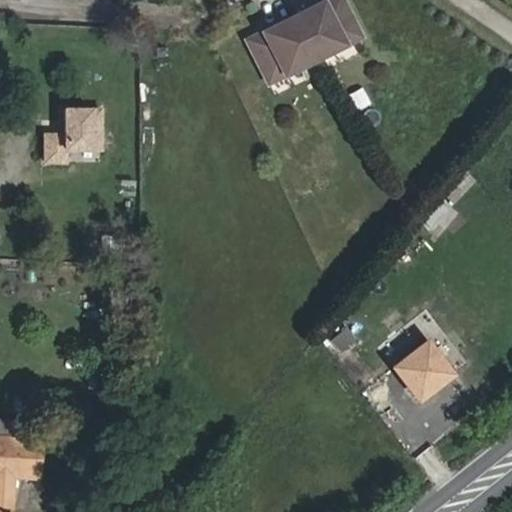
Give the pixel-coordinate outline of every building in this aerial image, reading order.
[(339,0),(331,0),(293,19),(313,60),(359,37),(339,0)] [(268,83),(313,60),(293,19),(248,42),(268,83)] [(108,160),(108,103),(72,102),(72,129),(47,128),(46,159),(108,160)] [(428,401),(466,372),(437,333),(398,362),(428,401)] [(27,487),(28,451),(0,450),(0,487),(17,487),(27,487)] [(43,451),(28,451),(27,487),(43,487),(43,451)] [(17,511),(17,487),(0,487),(0,511),(17,511)]
